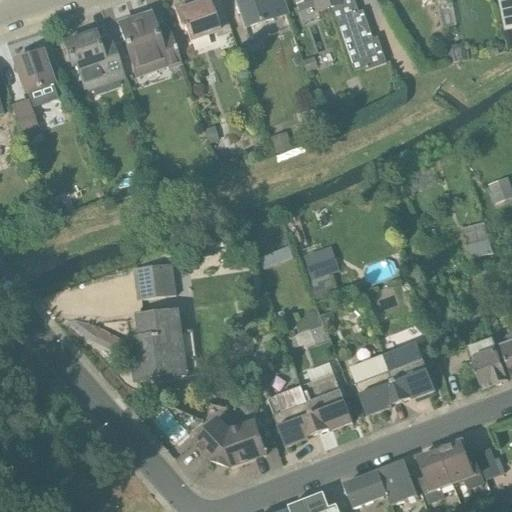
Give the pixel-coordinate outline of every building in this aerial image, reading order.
[(214,40),(231,34),(219,0),(203,0),(194,3),(193,1),(173,8),(181,31),(185,30),(190,43),(212,35),(214,40)] [(234,0),(245,31),(286,17),(280,0),(234,0)] [(352,0),(293,0),(296,6),(311,1),(316,14),(328,11),(351,77),(385,65),(376,38),(371,40),(362,12),(357,14),(352,0)] [(511,30),(511,0),(497,0),(504,32),(511,30)] [(180,64),(176,52),(169,33),(157,37),(150,16),(118,27),(125,46),(134,72),(164,62),(166,69),(180,64)] [(124,80),(116,57),(110,38),(97,43),(94,35),(64,46),(72,70),(75,69),(84,93),(124,80)] [(450,64),(464,61),(462,45),(447,47),(450,64)] [(25,97),(53,87),(41,54),(13,63),(25,97)] [(311,58),(300,62),(304,74),(315,70),(311,58)] [(40,135),(28,101),(11,107),(22,141),(40,135)] [(225,124),(209,129),(221,165),(238,160),(225,124)] [(275,153),(291,148),(285,132),(270,138),(275,153)] [(489,187),(496,206),(511,199),(511,188),(508,179),(489,187)] [(493,255),(485,224),(461,229),(470,261),(493,255)] [(316,253),(304,257),(312,280),(339,271),(332,248),(316,253)] [(278,267),(274,256),(273,256),(268,258),(261,261),(266,273),(278,267)] [(134,271),(138,302),(177,297),(173,266),(134,271)] [(478,309),(466,315),(472,328),(484,323),(478,309)] [(284,311),(278,313),(281,323),(287,321),(284,311)] [(332,313),(321,316),(325,328),(331,326),(334,319),(332,313)] [(130,341),(136,383),(153,381),(153,383),(175,380),(172,357),(184,356),(178,314),(140,320),(143,339),(130,341)] [(384,357),(402,404),(411,400),(412,402),(435,393),(417,344),(384,357)] [(511,344),(500,349),(511,379),(511,344)] [(497,351),(471,361),(482,392),(508,383),(497,351)] [(357,387),(356,387),(368,419),(392,410),(391,408),(402,404),(384,357),(351,370),(357,387)] [(303,388),(321,435),(329,431),(330,433),(353,424),(335,376),(303,388)] [(321,435),(303,388),(268,402),(274,418),(274,419),(286,450),(309,441),(309,439),(321,435)] [(230,432),(220,421),(194,446),(210,463),(230,469),(267,456),(255,422),(230,432)] [(483,485),(482,482),(475,463),(471,465),(463,444),(439,453),(453,487),(465,484),(468,491),(483,485)] [(476,456),(487,482),(502,477),(491,450),(476,456)] [(459,505),(453,487),(439,453),(418,461),(425,481),(421,483),(429,506),(447,499),(450,507),(459,505)] [(495,461),(502,477),(505,475),(499,459),(495,461)] [(418,498),(413,483),(405,464),(379,474),(388,499),(391,508),(418,498)] [(353,511),(388,499),(379,474),(344,488),(353,511)] [(338,511),(337,507),(330,510),(324,495),(289,509),(290,511),(338,511)]
